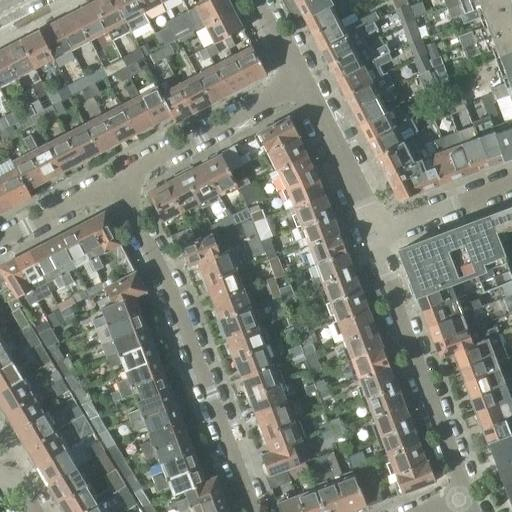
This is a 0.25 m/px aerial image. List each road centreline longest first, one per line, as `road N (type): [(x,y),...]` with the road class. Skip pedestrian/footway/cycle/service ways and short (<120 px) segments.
road 1 (residential): [(253,511),(163,275),(115,180)]
road 2 (residential): [(465,497),(364,235)]
road 3 (residential): [(115,180),(297,84)]
road 4 (residential): [(364,235),(297,84)]
road 5 (residential): [(364,235),(511,178)]
road 6 (residential): [(0,239),(115,180)]
